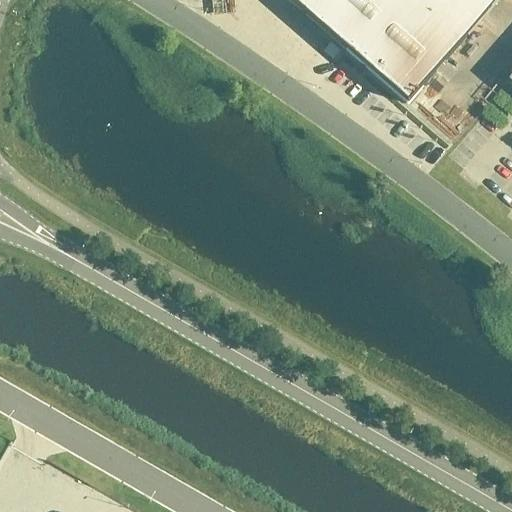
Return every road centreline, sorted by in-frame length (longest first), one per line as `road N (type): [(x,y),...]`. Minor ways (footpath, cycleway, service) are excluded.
road 1 (secondary): [(68,258),(511,507)]
road 2 (unclassified): [(511,258),(149,0)]
road 3 (unclassified): [(0,397),(199,511)]
